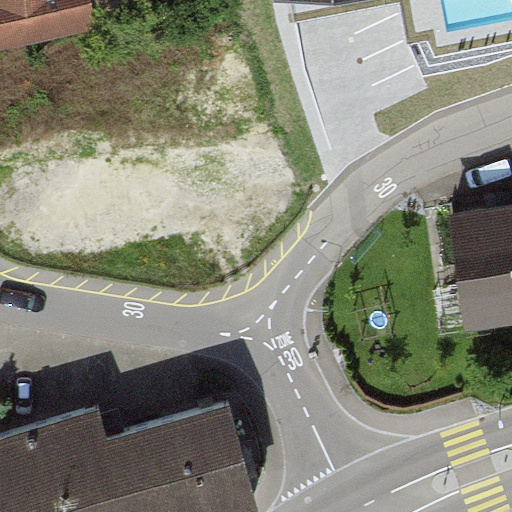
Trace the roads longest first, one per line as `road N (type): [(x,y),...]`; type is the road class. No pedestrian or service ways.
road 1 (unclassified): [(511,121),(430,153),(375,187),(286,294),(268,333)]
road 2 (residential): [(268,333),(117,321),(0,297)]
road 3 (unclassified): [(268,333),(351,511)]
road 4 (secondary): [(511,461),(388,511)]
